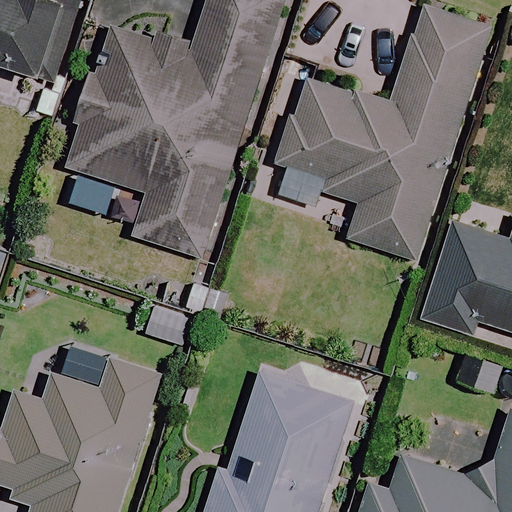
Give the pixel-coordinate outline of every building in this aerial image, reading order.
[(81,0),(0,0),(0,66),(50,85),(81,0)] [(282,0),(208,0),(192,49),(120,26),(100,91),(87,87),(62,168),(145,194),(131,237),(200,259),(282,0)] [(486,35),(420,13),(393,93),(309,66),(276,165),(322,181),(318,191),(357,204),(345,239),(412,261),(486,35)] [(511,217),(455,202),(421,322),(473,336),(476,324),(511,333),(511,217)] [(0,486),(7,489),(4,499),(30,508),(28,511),(115,511),(160,376),(102,357),(92,389),(27,368),(5,435),(0,433),(0,486)] [(313,511),(347,400),(257,373),(228,471),(219,468),(205,511),(313,511)] [(511,511),(511,409),(508,408),(485,481),(397,453),(386,488),(368,482),(358,511),(511,511)]
